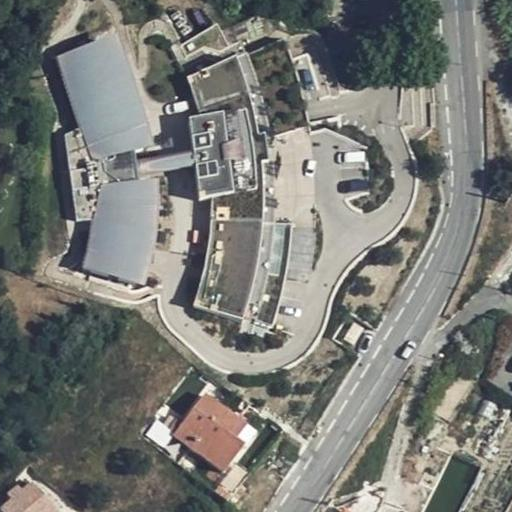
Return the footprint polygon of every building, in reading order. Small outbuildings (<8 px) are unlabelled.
[(138,185),(135,155),(154,151),(117,39),(59,59),(81,131),(68,136),(80,219),(96,221),(85,270),(141,288),(155,244),(159,215),(158,184),(138,185)] [(204,278),(194,308),(273,329),(286,286),(291,257),(295,225),(278,225),(278,202),(276,165),(270,166),(266,139),(258,142),(248,103),(237,61),(192,79),(204,121),(190,124),(202,202),(216,200),(213,236),(204,278)] [(358,358),(375,330),(350,314),(332,342),(358,358)] [(214,470),(245,429),(204,398),(182,429),(174,423),(168,430),(176,436),(174,439),(214,470)] [(254,436),(245,429),(214,470),(224,477),(254,436)] [(287,481),(299,459),(281,446),(268,467),(287,481)] [(54,511),(28,480),(8,497),(12,502),(1,511),(54,511)]
